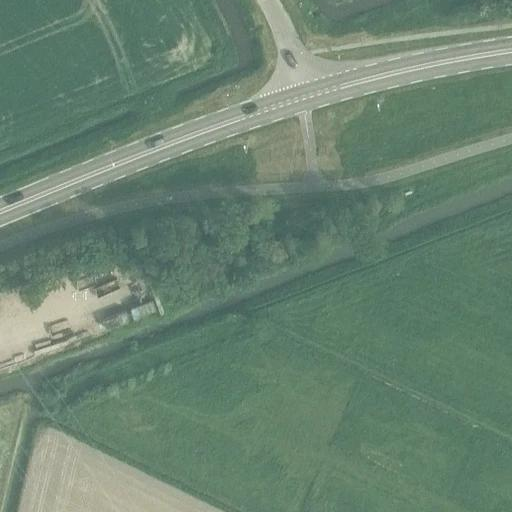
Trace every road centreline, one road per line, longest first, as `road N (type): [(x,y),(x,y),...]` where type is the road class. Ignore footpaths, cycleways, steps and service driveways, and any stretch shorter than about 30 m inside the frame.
road 1 (primary): [(0,212),(302,98)]
road 2 (primary): [(511,52),(415,67),(302,98)]
